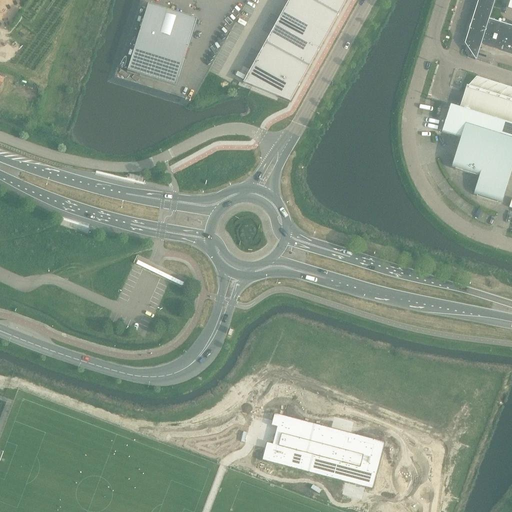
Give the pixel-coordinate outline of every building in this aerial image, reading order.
[(288,0),(284,8),(328,33),(338,15),(310,0),(288,0)] [(310,0),(338,15),(345,0),(310,0)] [(478,0),(468,34),(471,35),(480,38),(478,44),(511,54),(511,26),(488,19),(494,0),(478,0)] [(147,4),(127,72),(136,75),(137,74),(174,85),(177,77),(178,77),(196,19),(147,4)] [(275,24),(274,26),(318,50),(328,33),(284,8),(279,18),(275,24)] [(269,35),(265,43),(308,68),(318,50),(274,26),(273,29),(269,35)] [(256,59),(255,61),(299,85),(308,68),(265,43),(259,53),(256,59)] [(486,60),(488,52),(479,50),(478,58),(486,60)] [(250,69),(242,83),(278,98),(289,103),(299,85),(255,61),(253,64),(250,69)] [(511,126),(449,106),(448,109),(448,110),(448,112),(445,121),(444,121),(445,121),(444,123),(445,124),(442,132),(441,131),(441,132),(441,133),(450,136),(451,136),(460,139),(451,167),(451,168),(479,177),(474,194),(473,194),(473,195),(501,203),(501,202),(500,202),(511,165),(511,126)] [(0,218),(0,260),(25,272),(41,237),(0,218)] [(266,443),(261,461),(372,490),(384,443),(273,414),(270,426),(276,428),(272,444),(266,443)]
